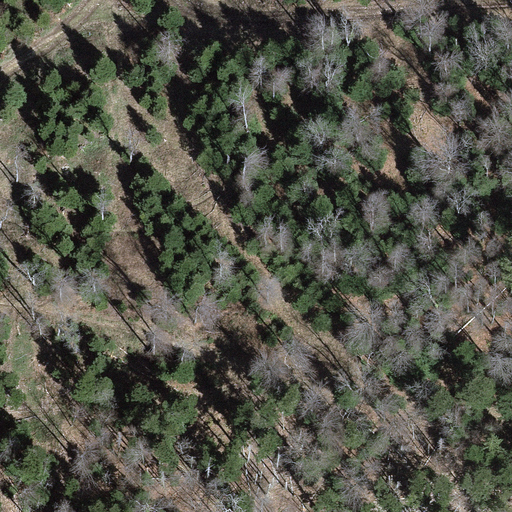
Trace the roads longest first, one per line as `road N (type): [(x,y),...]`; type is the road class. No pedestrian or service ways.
road 1 (track): [(511,426),(94,321)]
road 2 (track): [(511,2),(221,21),(87,2)]
